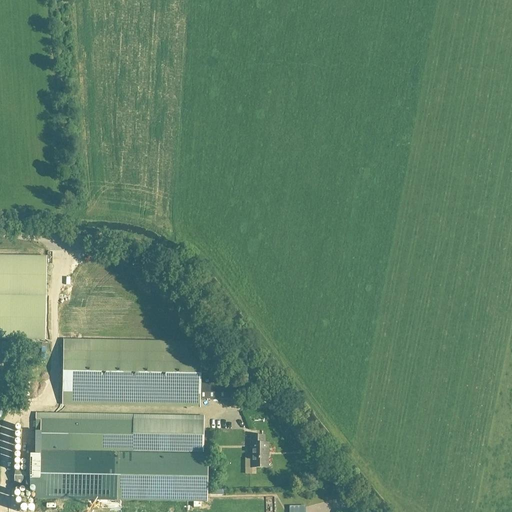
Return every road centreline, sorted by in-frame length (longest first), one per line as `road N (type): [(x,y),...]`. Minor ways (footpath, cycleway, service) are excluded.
road 1 (unclassified): [(367,511),(157,249),(0,231)]
road 2 (unknown): [(64,234),(53,384),(46,400),(8,429),(4,510)]
